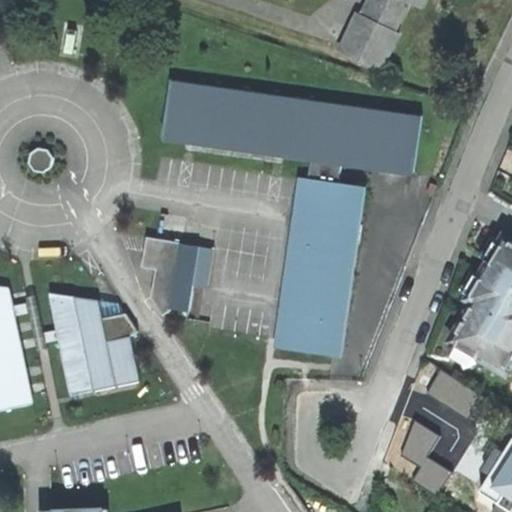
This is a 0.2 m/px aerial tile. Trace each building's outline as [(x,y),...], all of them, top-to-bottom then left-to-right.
[(367,0),(358,17),(355,15),(337,51),(378,72),(396,36),(391,33),(407,2),(418,8),(422,0),(367,0)] [(279,337),(332,344),(345,261),(356,188),(337,185),(340,163),(412,174),(420,115),(169,81),(162,138),(310,159),(308,181),(302,180),(279,337)] [(52,151),(49,148),(45,146),(40,146),(36,147),(33,150),(31,153),(30,157),(30,161),(31,165),(34,168),(37,170),(41,171),(44,170),(48,169),(51,167),(53,163),(54,159),(54,155),(52,151)] [(172,308),(190,310),(200,245),(147,236),(142,265),(156,268),(152,296),(163,313),(172,308)] [(511,364),(511,238),(508,236),(486,269),(468,296),(474,301),(450,338),(505,376),(511,364)] [(0,408),(32,402),(10,289),(8,285),(0,284),(0,408)] [(130,337),(138,331),(125,311),(103,317),(100,299),(51,292),(73,394),(140,380),(130,337)] [(496,511),(499,507),(507,511),(511,511),(511,431),(510,430),(468,497),(492,511),(496,511)]
